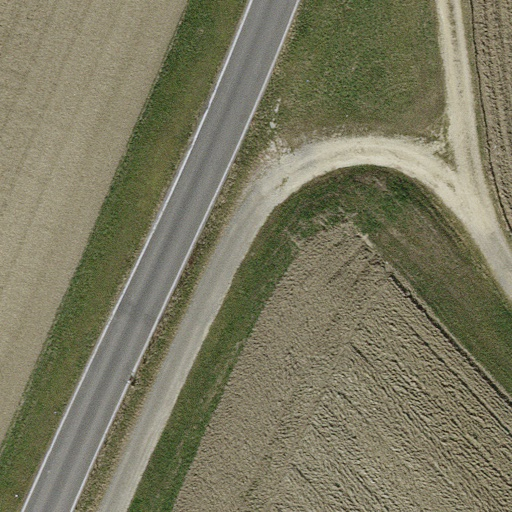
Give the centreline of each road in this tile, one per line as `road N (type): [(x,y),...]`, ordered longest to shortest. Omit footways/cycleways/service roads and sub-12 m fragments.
road 1 (track): [(473,208),(425,165),(372,147),(316,158),(287,174),(239,237),(118,511)]
road 2 (unclassified): [(276,0),(57,511)]
road 3 (track): [(511,267),(473,208),(449,0)]
